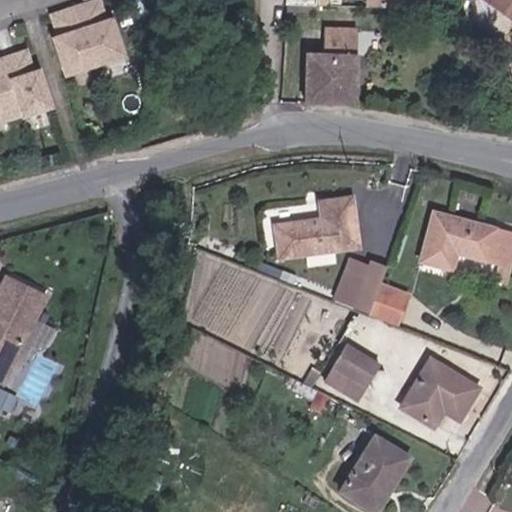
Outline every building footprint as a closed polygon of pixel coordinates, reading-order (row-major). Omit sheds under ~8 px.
[(97,31),(103,29),(96,9),(91,10),(97,31)] [(91,79),(123,69),(110,27),(103,29),(97,31),(91,10),(70,16),(91,79)] [(59,89),(91,79),(70,16),(52,21),(59,44),(52,46),(46,48),(59,89)] [(304,97),(355,96),(353,20),(325,20),(325,48),(305,49),(304,97)] [(52,46),(59,44),(52,21),(45,23),(52,46)] [(20,79),(25,77),(19,58),(14,59),(20,79)] [(0,85),(14,128),(46,117),(32,74),(25,77),(20,79),(14,59),(0,63),(0,85)] [(0,131),(14,128),(0,85),(0,131)] [(282,254),(357,243),(349,194),(316,199),(318,215),(277,222),(282,254)] [(504,266),(511,267),(511,234),(441,215),(427,261),(456,270),(461,254),(504,266)] [(385,285),(380,283),(387,263),(371,257),(367,269),(353,308),(372,316),(385,285)] [(333,300),(353,308),(367,269),(347,262),(333,300)] [(500,278),(509,281),(511,270),(511,267),(504,266),(500,278)] [(0,294),(0,378),(49,295),(13,273),(0,294)] [(497,285),(507,288),(509,281),(500,278),(497,285)] [(372,316),(397,327),(409,293),(385,285),(372,316)] [(339,365),(373,384),(385,361),(351,342),(339,365)] [(462,419),(481,385),(430,356),(403,404),(435,421),(443,408),(462,419)] [(330,382),(362,401),(373,384),(339,365),(330,382)] [(348,491),(383,511),(413,454),(379,434),(348,491)]
